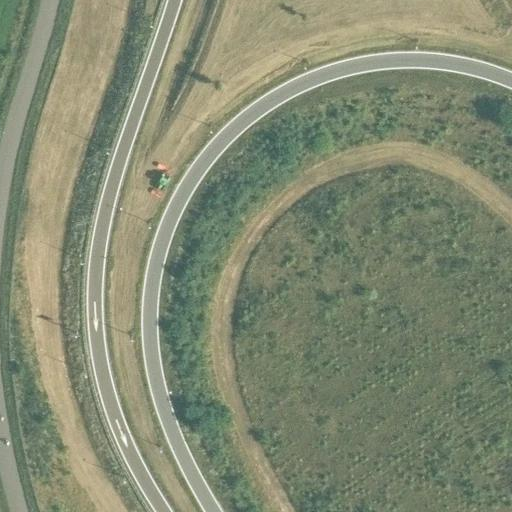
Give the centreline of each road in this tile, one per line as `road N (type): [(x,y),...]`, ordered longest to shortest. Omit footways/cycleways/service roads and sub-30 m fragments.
road 1 (trunk): [(211,511),(169,428),(149,339),(155,266),(198,168),(259,108),(332,71),(428,60),(511,81)]
road 2 (trunk): [(173,0),(113,174),(94,275),(109,404),(162,511)]
road 3 (unclassified): [(0,192),(50,0)]
